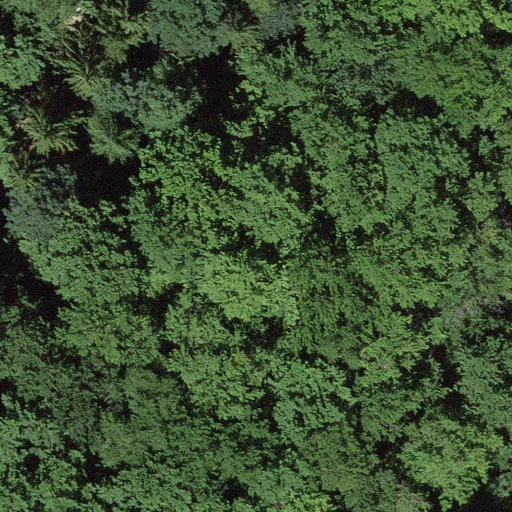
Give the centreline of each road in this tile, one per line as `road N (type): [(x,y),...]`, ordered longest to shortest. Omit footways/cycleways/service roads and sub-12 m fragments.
road 1 (track): [(0,224),(301,0)]
road 2 (track): [(77,0),(0,100)]
